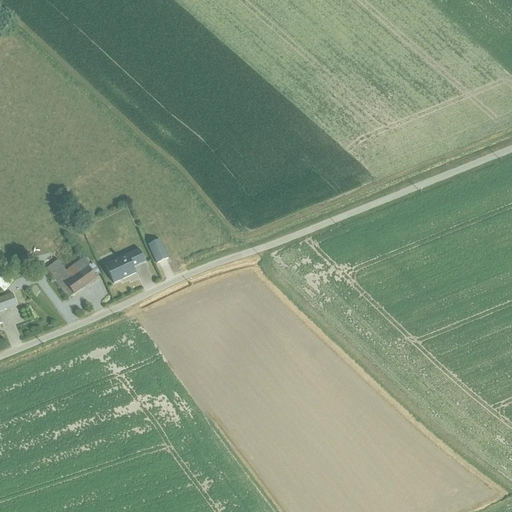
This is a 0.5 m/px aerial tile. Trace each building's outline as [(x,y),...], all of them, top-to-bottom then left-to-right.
[(141,239),(128,246),(141,272),(167,258),(159,242),(145,248),(141,239)] [(58,263),(48,269),(66,299),(98,279),(83,256),(62,270),(58,263)] [(136,275),(127,256),(114,263),(118,272),(112,274),(117,284),(136,275)] [(17,284),(8,277),(0,287),(0,288),(8,295),(17,284)] [(0,329),(2,329),(0,321),(0,315),(11,313),(7,300),(0,301),(0,329)]
